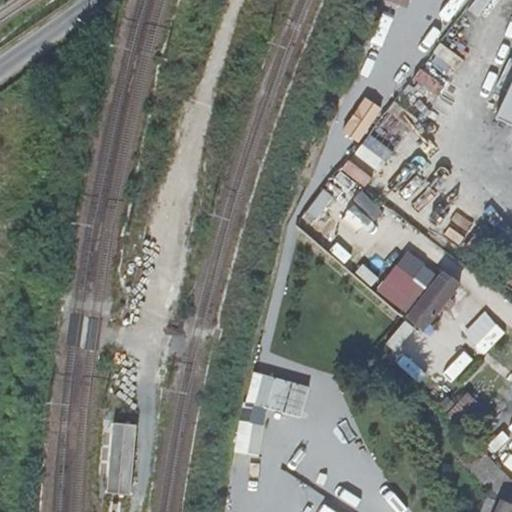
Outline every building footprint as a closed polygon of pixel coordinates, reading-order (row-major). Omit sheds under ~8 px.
[(352,165),(455,249),(486,211),(418,156),(479,76),(441,46),(352,165)] [(511,79),(493,121),(511,129),(511,79)] [(344,131),(359,142),(381,109),(366,99),(344,131)] [(407,317),(425,331),(455,288),(438,274),(407,317)] [(303,412),(307,381),(253,374),(249,405),(303,412)] [(106,495),(131,497),(137,428),(112,426),(106,495)] [(511,511),(511,507),(502,503),(497,511),(511,511)]
